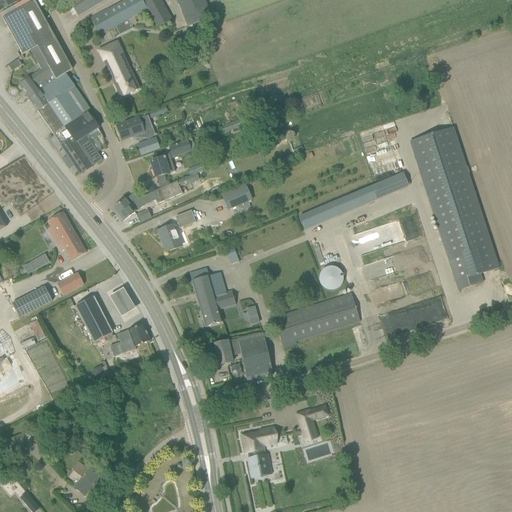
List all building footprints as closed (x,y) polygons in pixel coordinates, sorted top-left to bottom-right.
[(16,0),(0,0),(0,10),(17,1),(16,0)] [(78,16),(105,0),(73,0),(70,3),(78,16)] [(115,5),(90,19),(100,36),(115,28),(119,36),(133,29),(131,27),(128,21),(146,11),(157,30),(173,21),(161,0),(126,0),(116,6),(115,5)] [(175,0),(188,29),(213,18),(205,0),(175,0)] [(34,1),(2,20),(22,55),(30,50),(41,71),(49,66),(53,73),(44,79),(48,86),(28,99),(37,113),(38,112),(51,132),(53,135),(89,111),(84,101),(66,74),(68,73),(72,71),(58,46),(59,45),(34,1)] [(121,98),(139,90),(117,42),(98,51),(121,98)] [(18,60),(8,66),(12,72),(22,65),(18,60)] [(31,78),(19,86),(28,99),(48,86),(44,79),(53,73),(49,66),(41,71),(31,78)] [(165,107),(148,113),(150,119),(167,112),(165,107)] [(88,113),(53,136),(64,152),(86,137),(99,128),(88,113)] [(126,124),(117,128),(121,141),(131,137),(134,136),(135,139),(143,139),(153,133),(147,116),(139,119),(126,124)] [(250,117),(232,123),(221,127),(223,134),(244,127),(243,126),(252,123),(250,117)] [(479,275),(498,269),(468,176),(453,128),(409,143),(417,168),(425,190),(454,282),(457,292),(481,284),(479,275)] [(86,137),(64,152),(72,163),(80,175),(102,160),(97,153),(101,150),(92,137),(88,140),(86,137)] [(141,156),(159,150),(155,138),(137,145),(141,156)] [(191,151),(192,152),(195,150),(192,140),(188,141),(170,148),(172,152),(169,153),(162,155),(163,158),(160,159),(150,162),(155,178),(165,175),(175,172),(170,158),(191,151)] [(187,170),(190,176),(190,177),(197,174),(205,171),(203,164),(187,170)] [(363,190),(298,218),(304,232),(369,204),(409,188),(403,173),(363,190)] [(199,180),(197,174),(190,177),(175,183),(138,199),(134,194),(114,209),(123,222),(143,206),(142,205),(145,203),(146,205),(153,202),(155,206),(182,195),(179,188),(199,180)] [(245,185),(221,196),(228,211),(237,207),(239,213),(250,208),(247,203),(252,201),(245,185)] [(170,203),(149,212),(151,218),(172,209),(170,203)] [(148,211),(136,216),(139,223),(151,218),(148,211)] [(180,229),(195,223),(191,212),(175,218),(180,229)] [(51,228),(46,231),(60,253),(64,251),(71,262),(86,253),(63,213),(48,222),(51,228)] [(166,253),(176,249),(181,247),(173,226),(167,228),(158,231),(166,253)] [(311,245),(319,265),(325,263),(318,243),(311,245)] [(233,249),(226,252),(231,266),(239,263),(233,249)] [(26,275),(48,263),(44,254),(22,266),(26,275)] [(326,269),(323,270),(322,272),(321,273),(320,275),(319,279),(319,282),(320,284),(321,287),(323,289),(325,290),(327,291),(329,292),(331,292),(333,292),(335,291),(338,290),(340,288),(342,286),(343,283),(343,280),(343,278),(343,276),(341,273),(339,271),(337,270),(335,268),(332,268),(329,268),(326,269)] [(235,305),(231,292),(226,294),(220,273),(191,282),(205,328),(222,323),(218,310),(235,305)] [(77,274),(56,285),(63,297),(84,286),(77,274)] [(0,402),(29,386),(0,334),(0,285),(3,283),(0,277),(0,364),(7,360),(9,365),(0,370),(0,402)] [(46,290),(13,307),(20,319),(53,302),(46,290)] [(129,304),(122,294),(109,302),(121,322),(135,314),(129,304)] [(359,322),(356,313),(351,295),(273,319),(279,339),(282,349),(296,345),(295,342),(359,322)] [(112,334),(93,298),(74,307),(93,344),(112,334)] [(245,309),(249,326),(258,324),(254,306),(245,309)] [(36,320),(28,324),(36,341),(44,338),(36,320)] [(134,348),(149,342),(143,326),(128,331),(129,332),(117,336),(120,343),(109,347),(113,356),(134,348)] [(219,366),(232,363),(231,358),(241,356),(246,381),(272,375),(270,366),(262,334),(224,343),(214,345),(219,366)] [(101,369),(101,367),(93,371),(97,380),(108,374),(104,367),(101,369)] [(103,378),(96,382),(99,387),(106,383),(103,378)] [(308,411),(296,415),(303,436),(315,433),(311,421),(327,415),(324,406),(308,411)] [(276,445),(273,428),(259,431),(259,432),(240,436),(244,455),(247,454),(248,459),(247,460),(251,479),(271,475),(267,455),(265,456),(263,448),(276,445)] [(22,434),(1,445),(8,458),(13,456),(16,462),(28,455),(23,446),(27,444),(22,434)] [(66,447),(71,451),(75,447),(70,443),(66,447)] [(75,491),(76,491),(84,497),(98,478),(79,463),(75,469),(86,477),(75,491)] [(20,499),(30,511),(37,511),(39,511),(25,494),(20,499)]
